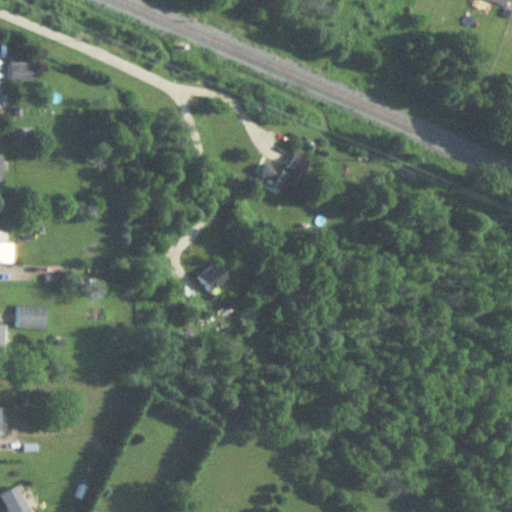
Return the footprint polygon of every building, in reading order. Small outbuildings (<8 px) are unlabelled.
[(6,79),(30,79),(30,55),(6,55),(6,79)] [(282,166),(302,175),(308,160),(288,151),(282,166)] [(258,184),(282,190),(286,170),(262,165),(258,184)] [(193,278),(209,295),(229,277),(214,260),(193,278)] [(43,329),(43,306),(12,306),(12,329),(43,329)] [(0,494),(0,502),(5,511),(26,511),(28,511),(14,487),(0,494)]
